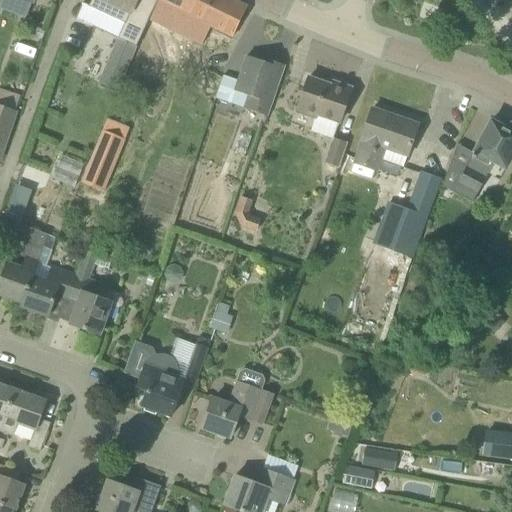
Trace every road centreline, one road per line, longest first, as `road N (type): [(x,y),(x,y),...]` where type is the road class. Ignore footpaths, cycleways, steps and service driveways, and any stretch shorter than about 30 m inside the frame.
road 1 (tertiary): [(511,95),(348,29)]
road 2 (residential): [(201,465),(83,421)]
road 3 (residential): [(83,421),(85,395),(66,374),(0,348)]
